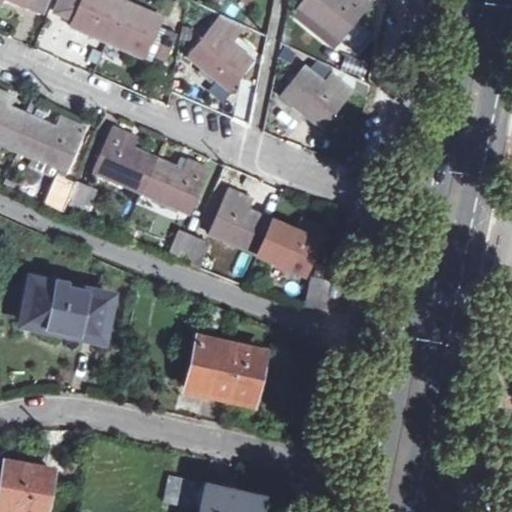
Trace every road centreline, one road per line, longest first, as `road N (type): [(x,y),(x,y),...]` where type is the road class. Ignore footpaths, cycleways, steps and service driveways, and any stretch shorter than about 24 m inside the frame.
road 1 (primary): [(473,0),(369,511)]
road 2 (primary): [(414,511),(500,92)]
road 3 (residential): [(0,48),(386,196)]
road 4 (residential): [(334,467),(77,411),(0,419)]
road 5 (residential): [(386,196),(334,467)]
road 6 (residential): [(465,511),(511,288)]
road 7 (residential): [(424,0),(386,196)]
